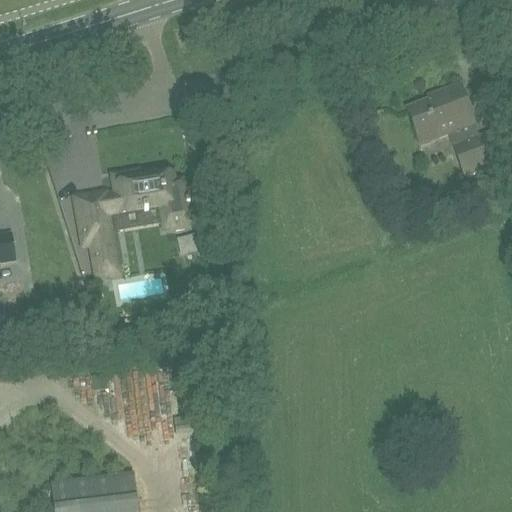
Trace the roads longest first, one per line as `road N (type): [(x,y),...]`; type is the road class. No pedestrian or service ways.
road 1 (residential): [(0,121),(167,98),(148,11)]
road 2 (primary): [(0,55),(148,11)]
